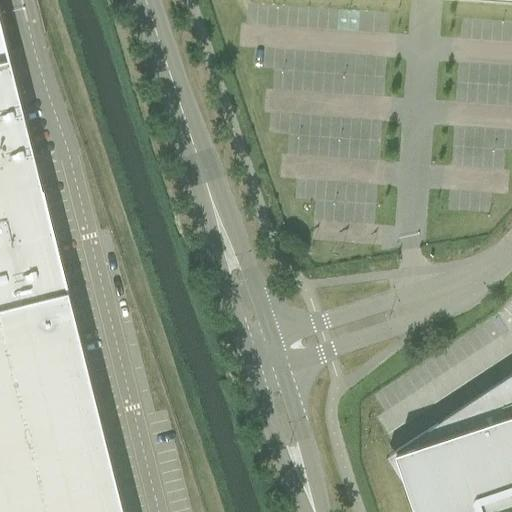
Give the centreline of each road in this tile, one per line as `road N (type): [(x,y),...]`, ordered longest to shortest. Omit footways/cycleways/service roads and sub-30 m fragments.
road 1 (tertiary): [(217,221),(144,0)]
road 2 (unclassified): [(455,294),(388,300),(271,337)]
road 3 (unclassified): [(284,373),(455,294)]
road 4 (tertiary): [(249,364),(274,446),(313,506)]
road 5 (tertiary): [(217,221),(222,275),(249,364)]
road 6 (tertiary): [(313,506),(305,438),(284,373)]
road 7 (tertiary): [(271,337),(247,269),(217,221)]
